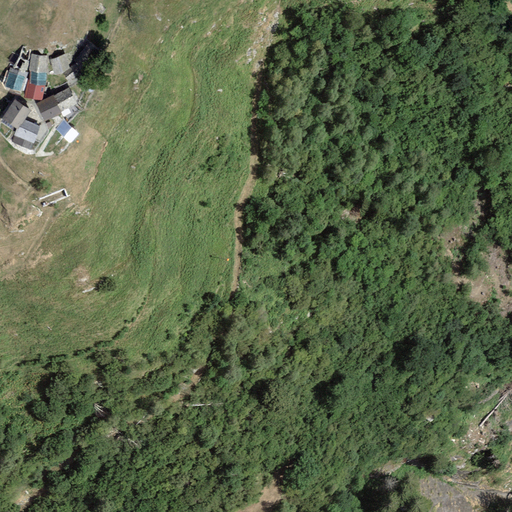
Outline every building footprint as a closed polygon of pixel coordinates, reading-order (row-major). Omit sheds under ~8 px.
[(84,64),(97,47),(90,42),(77,59),(84,64)] [(31,52),(22,49),(14,68),(23,71),(31,52)] [(47,56),(31,54),(29,72),(30,72),(44,73),(47,56)] [(65,54),(51,61),(55,76),(62,74),(69,68),(65,54)] [(76,63),(70,67),(77,76),(83,72),(76,63)] [(69,68),(62,74),(69,83),(77,76),(70,67),(69,68)] [(26,74),(10,69),(4,86),(20,91),(26,74)] [(45,86),(47,73),(44,73),(30,72),(29,84),(45,86)] [(45,86),(29,84),(27,84),(24,98),(42,100),(45,86)] [(61,112),(77,104),(68,88),(53,97),(61,112)] [(45,122),(62,114),(61,112),(53,97),(53,96),(36,104),(45,122)] [(31,111),(15,100),(1,118),(17,129),(18,130),(25,120),(31,111)] [(33,144),(40,127),(25,120),(18,130),(17,129),(14,136),(33,144)] [(77,133),(63,120),(55,129),(69,142),(73,137),(77,133)] [(12,142),(31,150),(33,144),(14,136),(12,142)]
